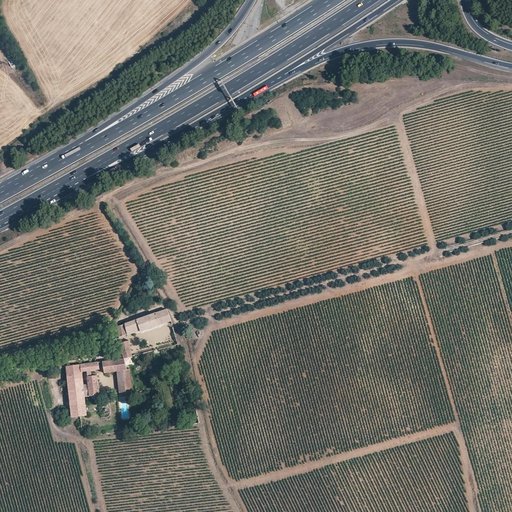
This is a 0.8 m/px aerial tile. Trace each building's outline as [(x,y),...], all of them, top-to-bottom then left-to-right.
[(167,308),(117,326),(119,337),(140,331),(140,332),(160,326),(160,325),(171,321),(167,309),(167,308)] [(117,372),(127,370),(125,364),(127,363),(128,361),(129,360),(129,358),(133,358),(134,358),(129,341),(120,343),(123,358),(103,361),(105,374),(117,372)] [(97,372),(92,373),(91,371),(100,370),(99,362),(66,366),(72,417),(81,416),(88,416),(85,397),(100,395),(97,372)] [(120,393),(132,391),(130,370),(127,370),(117,372),(120,393)] [(106,406),(104,406),(103,407),(102,407),(100,408),(100,410),(99,412),(100,414),(101,415),(103,416),(105,417),(107,417),(109,415),(110,414),(110,411),(110,409),(109,408),(107,407),(106,406)]
